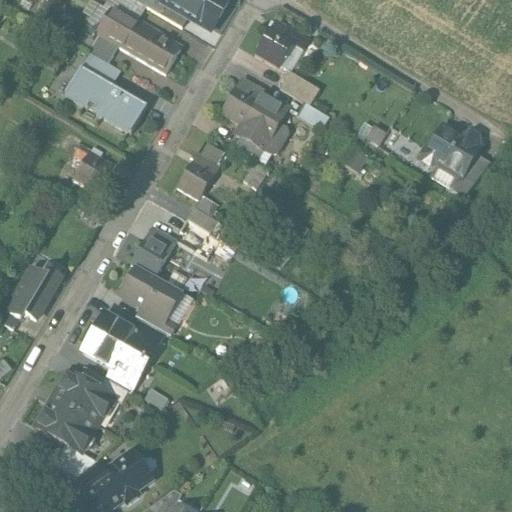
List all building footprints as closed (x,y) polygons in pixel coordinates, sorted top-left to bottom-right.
[(201,0),(190,19),(213,32),(228,7),(216,0),(201,0)] [(151,32),(116,12),(99,41),(118,52),(165,80),(181,55),(159,42),(155,49),(144,43),(151,32)] [(161,38),(151,32),(144,43),(155,49),(159,42),(161,38)] [(290,44),(272,34),(257,59),(279,72),(296,43),(292,41),(290,44)] [(118,52),(99,41),(89,57),(90,58),(108,69),(118,52)] [(108,69),(90,58),(84,69),(115,88),(122,77),(108,69)] [(115,88),(84,69),(65,100),(131,139),(147,113),(113,92),(115,88)] [(319,95),(290,78),(280,94),(304,109),(309,111),(319,95)] [(260,94),(243,84),(238,93),(236,92),(221,118),(243,131),(238,140),(241,142),(265,156),(271,160),(278,157),(288,141),(287,135),(278,129),(287,114),(262,99),(263,98),(259,96),(260,94)] [(309,111),(304,109),(297,121),(322,136),(329,123),(309,111)] [(462,142),(443,131),(432,150),(426,151),(422,159),(423,166),(431,170),(438,169),(460,182),(461,183),(475,160),(477,156),(478,151),(477,147),(475,143),(471,140),(462,142)] [(383,141),(372,134),(367,142),(378,149),(383,141)] [(265,156),(241,142),(234,153),(258,167),(265,156)] [(91,154),(81,148),(74,159),(84,165),(88,158),(89,158),(91,154)] [(84,165),(73,183),(96,197),(111,171),(89,158),(88,158),(84,165)] [(220,171),(197,158),(177,193),(199,206),(220,171)] [(461,183),(460,182),(451,196),(463,203),(490,169),(475,160),(461,183)] [(251,172),(245,186),(256,192),(263,178),(251,172)] [(209,238),(187,225),(180,236),(203,249),(209,238)] [(152,232),(131,268),(137,272),(154,282),(176,246),(152,232)] [(11,307),(6,314),(20,323),(24,316),(36,323),(61,281),(45,272),(41,279),(31,273),(11,307)] [(154,282),(137,272),(121,299),(142,312),(165,325),(165,324),(180,297),(154,282)] [(191,277),(185,289),(197,295),(203,283),(191,277)] [(11,307),(2,302),(0,303),(0,324),(13,333),(19,323),(20,323),(6,314),(11,307)] [(165,325),(142,312),(136,322),(142,326),(165,339),(167,341),(174,329),(165,324),(165,325)] [(82,352),(83,356),(111,372),(131,384),(132,383),(152,348),(153,346),(136,336),(105,318),(102,319),(99,324),(99,327),(87,346),(85,347),(82,352)] [(153,346),(152,348),(158,351),(165,339),(142,326),(136,336),(153,346)] [(131,384),(111,372),(105,383),(131,398),(138,386),(132,383),(131,384)] [(97,392),(67,374),(53,398),(55,399),(50,406),(49,405),(34,429),(65,447),(80,457),(81,456),(112,402),(113,402),(97,392)] [(105,383),(103,382),(97,392),(113,402),(112,402),(121,407),(128,396),(105,383)] [(80,457),(65,447),(53,468),(77,482),(96,465),(81,456),(80,457)] [(129,458),(105,475),(106,477),(81,494),(85,500),(94,494),(106,511),(111,511),(124,503),(127,507),(137,500),(133,494),(147,485),(129,458)] [(77,482),(75,485),(81,494),(106,477),(105,475),(97,464),(96,465),(77,482)] [(174,494),(147,511),(172,511),(173,511),(182,498),(174,494)]
